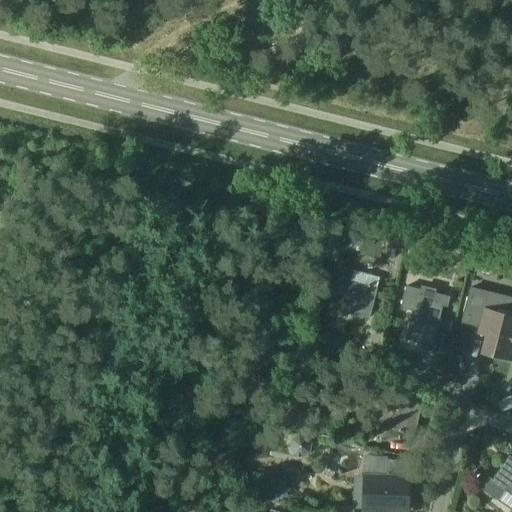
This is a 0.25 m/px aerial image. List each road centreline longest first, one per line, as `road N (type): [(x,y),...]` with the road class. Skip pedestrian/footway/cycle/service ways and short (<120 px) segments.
road 1 (secondary): [(511,198),(0,69)]
road 2 (track): [(127,67),(279,0)]
road 3 (unclassified): [(471,415),(427,372),(363,348)]
